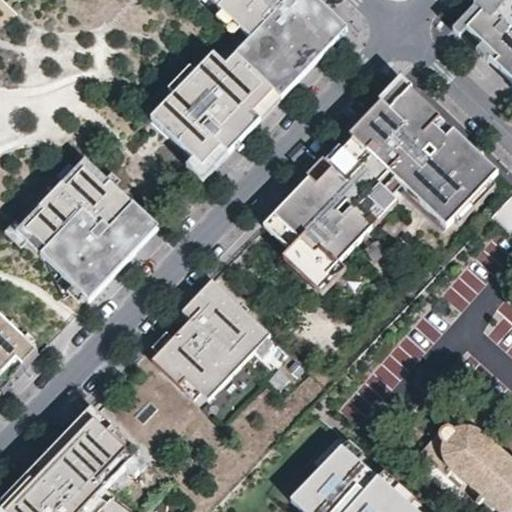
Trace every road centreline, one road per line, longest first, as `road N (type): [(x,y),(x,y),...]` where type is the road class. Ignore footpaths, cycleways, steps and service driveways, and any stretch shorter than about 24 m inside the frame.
road 1 (residential): [(398,29),(0,453)]
road 2 (residential): [(398,29),(511,135)]
